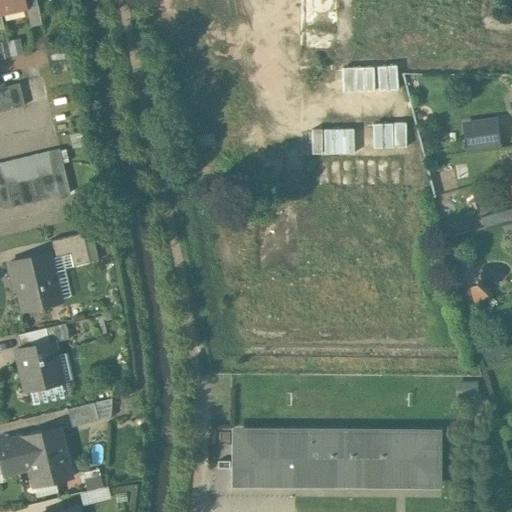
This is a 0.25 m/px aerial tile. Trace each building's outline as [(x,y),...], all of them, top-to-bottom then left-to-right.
[(0,0),(0,14),(26,8),(25,8),(23,0),(0,0)] [(19,83),(7,86),(12,108),(24,106),(19,83)] [(7,86),(0,87),(0,111),(12,108),(7,86)] [(511,126),(490,129),(492,143),(511,141),(511,126)] [(59,149),(47,152),(52,174),(64,171),(59,149)] [(47,152),(36,154),(41,177),(52,174),(47,152)] [(36,154),(24,157),(29,179),(41,177),(36,154)] [(24,157),(12,160),(17,182),(29,179),(24,157)] [(12,160),(0,163),(6,185),(17,182),(12,160)] [(194,161),(194,181),(219,181),(219,162),(194,161)] [(64,171),(52,174),(58,196),(69,193),(64,171)] [(52,174),(41,177),(46,199),(58,196),(52,174)] [(41,177),(29,179),(34,201),(46,199),(41,177)] [(29,179),(17,182),(23,204),(34,201),(29,179)] [(17,182),(6,185),(11,207),(23,204),(17,182)] [(6,185),(0,186),(0,209),(11,207),(6,185)] [(82,232),(50,240),(54,257),(70,254),(73,266),(89,262),(86,250),(82,232)] [(48,253),(8,262),(12,279),(15,279),(22,310),(60,301),(48,253)] [(45,327),(17,334),(20,349),(49,342),(45,327)] [(20,349),(16,350),(25,390),(30,389),(61,381),(52,341),(49,342),(20,349)] [(61,381),(30,389),(33,403),(68,394),(65,380),(61,381)] [(476,383),(460,383),(460,397),(476,397),(476,383)] [(94,402),(67,409),(71,426),(98,420),(94,402)] [(58,427),(21,437),(28,467),(31,479),(50,475),(51,481),(70,476),(58,427)] [(405,438),(397,438),(397,432),(355,432),(355,438),(317,438),(317,432),(285,431),(285,432),(236,432),(236,461),(235,461),(235,468),(286,468),(287,467),(295,467),(294,483),(317,484),(317,483),(404,483),(405,484),(412,484),(412,483),(435,483),(436,434),(412,433),(412,432),(405,432),(405,438)] [(21,437),(0,441),(0,460),(3,473),(28,467),(21,437)] [(88,486),(104,484),(101,468),(86,470),(88,486)] [(84,503),(112,497),(109,484),(81,490),(84,503)]
